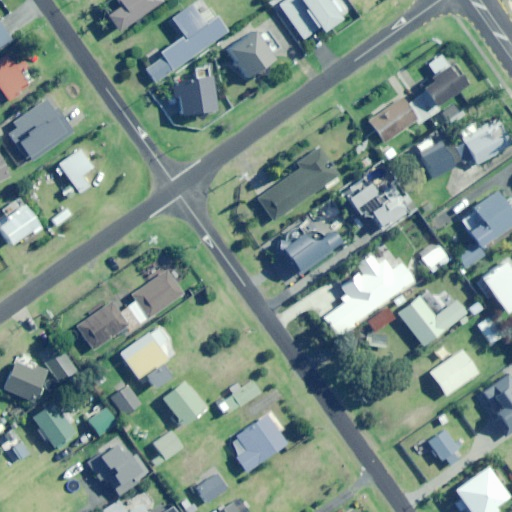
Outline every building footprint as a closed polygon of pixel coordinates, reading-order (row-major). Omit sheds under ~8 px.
[(116,31),(160,1),(159,0),(113,0),(118,7),(105,16),(116,31)] [(324,0),(279,0),(275,3),(300,40),(318,28),(321,32),(342,17),(330,0),(326,0),(325,1),(324,0)] [(216,17),(206,24),(192,5),(173,19),(184,35),(160,53),(163,57),(147,68),(156,82),(227,32),(216,17)] [(0,25),(0,46),(10,39),(0,25)] [(270,54),(279,47),(267,31),(259,38),(254,31),(227,50),(247,77),(273,58),(270,54)] [(0,88),(8,99),(33,80),(25,69),(31,65),(24,56),(12,65),(4,54),(0,56),(0,88)] [(454,64),(449,67),(441,55),(427,64),(434,75),(420,85),(435,108),(468,85),(454,64)] [(209,75),(176,81),(177,88),(173,88),(175,99),(179,98),(182,114),(215,108),(209,75)] [(59,108),(63,105),(57,96),(32,114),(48,137),(58,130),(56,127),(66,120),(59,108)] [(386,143),(418,119),(402,98),(370,122),(386,143)] [(447,120),(459,114),(452,103),(440,110),(447,120)] [(28,123),(24,114),(13,119),(16,128),(28,123)] [(472,167),(511,145),(496,119),(470,133),(472,137),(454,147),(462,162),(467,159),(472,167)] [(435,178),(455,167),(440,141),(420,153),(435,178)] [(326,189),(341,179),(319,147),(288,169),(291,173),(257,196),(273,221),(324,186),(326,189)] [(90,169),(77,150),(58,163),(78,193),(88,186),(80,175),(90,169)] [(0,181),(10,176),(0,157),(0,181)] [(388,187),(376,196),(364,181),(344,197),(360,217),(367,211),(380,228),(405,208),(388,187)] [(511,202),(509,199),(504,203),(496,192),(459,219),(480,247),(511,223),(511,202)] [(0,231),(9,244),(37,226),(23,205),(0,220),(0,231)] [(55,226),(71,214),(66,207),(50,219),(55,226)] [(297,271),(340,242),(330,227),(318,235),(314,229),(305,235),(303,233),(281,248),(297,271)] [(465,269),(484,256),(475,243),(456,256),(465,269)] [(431,272),(449,260),(438,245),(421,258),(431,272)] [(383,259),(377,264),(369,253),(355,264),(360,271),(337,288),(346,301),(330,312),(344,330),(412,281),(400,263),(390,270),(383,259)] [(504,313),(511,307),(511,276),(502,262),(480,278),(504,313)] [(128,331),(164,307),(168,313),(188,300),(165,266),(128,291),(134,301),(118,312),(110,301),(76,324),(93,350),(126,328),(128,331)] [(455,300),(434,316),(418,296),(396,313),(422,346),(465,313),(455,300)] [(485,310),(480,301),(465,309),(471,319),(485,310)] [(388,307),(367,319),(375,332),(395,320),(388,307)] [(491,344),(500,337),(486,318),(477,325),(491,344)] [(157,346),(167,339),(158,326),(120,352),(139,381),(146,376),(153,388),(171,376),(162,363),(166,360),(157,346)] [(388,348),(388,337),(367,336),(366,347),(388,348)] [(445,396),(478,373),(461,349),(428,372),(445,396)] [(33,366),(31,370),(14,362),(3,388),(33,402),(46,372),(33,366)] [(507,392),(511,388),(511,380),(508,374),(479,393),(505,433),(511,428),(511,393),(510,395),(507,392)] [(225,415),(259,392),(251,381),(217,403),(225,415)] [(183,426),(205,409),(184,382),(156,403),(167,417),(172,413),(183,426)] [(124,415),(141,403),(129,385),(112,397),(124,415)] [(53,447),(74,432),(52,403),(32,418),(53,447)] [(98,437),(116,424),(104,408),(87,421),(98,437)] [(246,472),(287,443),(266,414),(229,441),(235,450),(232,452),(246,472)] [(452,451),(457,448),(445,430),(428,440),(440,459),(444,457),(450,466),(458,461),(452,451)] [(114,489),(139,471),(119,441),(88,463),(104,484),(109,481),(114,489)] [(166,479),(184,467),(180,460),(162,472),(166,479)] [(492,507),(506,497),(486,467),(453,490),(461,501),(455,505),(458,510),(464,506),(468,511),(494,511),(495,511),(492,507)] [(206,503),(226,489),(217,474),(196,488),(206,503)] [(220,511),(248,511),(239,498),(220,511)] [(145,511),(140,504),(127,511),(125,511),(117,500),(101,511),(145,511)]
